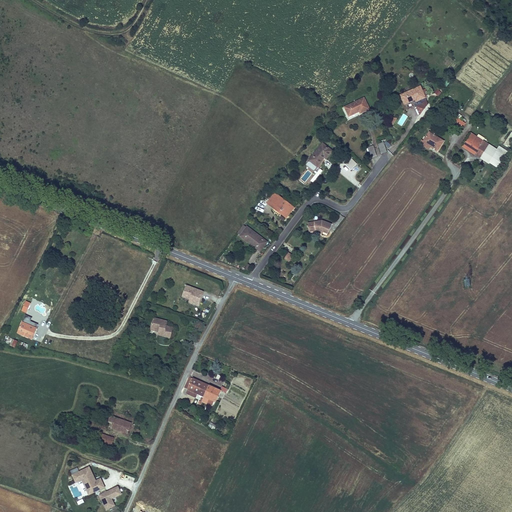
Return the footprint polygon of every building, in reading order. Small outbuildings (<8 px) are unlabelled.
[(424,94),(420,84),(400,93),(404,101),(414,97),(415,98),(424,94)] [(368,106),(363,96),(344,106),(348,115),(359,109),(360,111),(368,106)] [(420,112),(427,102),(426,98),(420,100),(421,102),(416,104),(420,112)] [(398,123),(402,126),(408,116),(403,113),(398,123)] [(462,126),(466,120),(455,113),(451,118),(462,126)] [(444,139),(428,130),(423,138),(421,142),(427,145),(429,142),(433,144),(439,147),(444,139)] [(511,131),(510,131),(503,144),(510,148),(511,144),(511,131)] [(491,145),(470,132),(463,143),(474,150),(487,159),(494,164),(503,150),(498,146),(496,149),(491,145)] [(332,148),(322,141),(309,158),(317,164),(324,155),(326,156),(332,148)] [(379,143),(382,153),(387,152),(384,142),(379,143)] [(474,150),(463,143),(461,146),(472,153),(474,150)] [(374,145),(369,147),(372,157),(378,155),(374,145)] [(344,163),(350,170),(357,164),(351,157),(344,163)] [(314,183),(321,170),(318,167),(310,181),(314,183)] [(294,206),(274,193),(267,203),(280,212),(282,210),(286,213),(288,209),(291,211),(294,206)] [(334,225),(323,220),(308,222),(310,231),(323,228),(323,231),(330,234),(334,225)] [(249,232),(246,230),(242,236),(245,238),(243,240),(250,245),(252,242),(258,247),(263,241),(260,238),(259,240),(252,235),(254,234),(250,231),(249,232)] [(266,243),(263,241),(258,247),(262,250),(266,243)] [(299,252),(295,249),(290,255),(294,258),(299,252)] [(202,292),(185,286),(182,294),(189,298),(187,303),(196,306),(202,292)] [(22,311),(27,313),(31,302),(26,300),(22,311)] [(165,322),(152,318),(149,327),(158,330),(156,335),(168,338),(171,329),(163,326),(165,322)] [(21,320),(16,331),(31,338),(36,327),(21,320)] [(15,348),(18,341),(6,336),(3,343),(15,348)] [(209,386),(189,376),(184,385),(184,387),(189,390),(204,397),(209,386)] [(243,391),(247,383),(236,378),(232,386),(243,391)] [(209,386),(204,397),(215,402),(220,391),(209,386)] [(113,428),(116,418),(107,415),(103,424),(113,428)] [(116,418),(113,428),(128,433),(132,424),(116,418)] [(98,433),(95,441),(112,446),(115,438),(98,433)] [(95,482),(94,479),(94,478),(89,467),(72,475),(76,482),(82,480),(87,491),(92,488),(94,492),(104,487),(101,479),(95,482)] [(116,506),(112,499),(122,494),(117,486),(106,493),(108,496),(107,497),(105,494),(100,497),(108,510),(116,506)]
